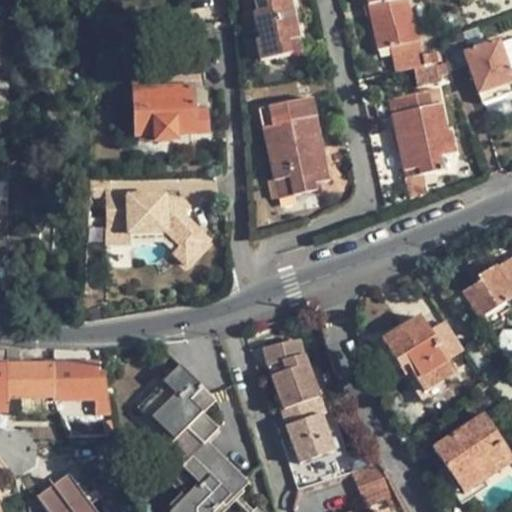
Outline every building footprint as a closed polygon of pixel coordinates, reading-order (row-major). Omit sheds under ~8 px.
[(284,43),(296,39),(288,0),(252,0),(256,13),(252,15),(258,42),(254,44),(258,63),(287,57),(284,43)] [(364,0),(377,52),(390,49),(396,73),(412,71),(417,88),(438,83),(431,54),(421,56),(417,42),(403,0),(364,0)] [(455,0),(435,0),(444,25),(462,18),(455,0)] [(124,39),(99,40),(100,53),(124,52),(124,39)] [(300,55),(296,39),(284,43),(287,57),(300,55)] [(511,93),(511,87),(495,42),(463,55),(482,105),(511,93)] [(202,66),(155,68),(156,75),(131,76),(135,145),(175,143),(175,137),(206,135),(202,66)] [(436,90),(426,92),(429,109),(439,107),(436,90)] [(418,177),(421,177),(442,173),(439,158),(453,155),(449,133),(444,133),(439,107),(429,109),(426,92),(387,100),(403,173),(415,170),(418,177)] [(311,103),(258,114),(277,201),(315,194),(313,186),(327,182),(311,103)] [(425,195),(421,177),(418,177),(415,170),(403,173),(408,199),(425,195)] [(110,198),(110,181),(89,182),(88,199),(104,198),(110,198)] [(104,198),(106,229),(127,228),(127,236),(166,234),(179,246),(172,253),(186,266),(209,241),(182,216),(188,209),(176,200),(170,198),(164,198),(164,196),(147,196),(147,201),(140,201),(140,196),(110,198),(104,198)] [(511,224),(510,226),(511,228),(511,257),(496,268),(494,266),(475,278),(477,283),(461,294),(484,331),(502,321),(500,316),(509,310),(504,302),(511,297),(511,224)] [(106,229),(106,246),(162,244),(172,253),(179,246),(166,234),(127,236),(127,228),(106,229)] [(454,373),(446,361),(426,331),(416,316),(380,339),(399,370),(405,367),(409,372),(422,393),(454,373)] [(446,361),(463,350),(443,320),(426,331),(446,361)] [(282,362),(303,359),(300,343),(262,350),(264,365),(269,365),(282,362)] [(286,372),(273,377),(285,411),(320,398),(306,358),(303,359),(282,362),(286,372)] [(96,362),(50,363),(50,396),(50,400),(94,399),(96,399),(96,372),(96,362)] [(269,365),(273,377),(286,372),(282,362),(269,365)] [(6,397),(50,396),(50,363),(6,364),(6,397)] [(141,406),(174,440),(186,428),(200,444),(204,440),(216,427),(202,413),(214,401),(177,366),(160,383),(162,385),(141,406)] [(403,376),(409,372),(405,367),(399,370),(403,376)] [(107,399),(102,372),(96,372),(96,399),(107,399)] [(282,412),(288,428),(321,416),(326,415),(320,398),(285,411),(282,412)] [(95,417),(111,418),(107,399),(96,399),(94,399),(95,417)] [(511,458),(481,413),(430,447),(462,495),(511,461),(511,458)] [(334,453),(321,416),(288,428),(286,429),(298,465),(331,454),(334,453)] [(164,449),(179,465),(199,486),(209,476),(228,495),(232,499),(247,484),(204,440),(200,444),(186,428),(174,440),(164,449)] [(397,494),(380,462),(354,472),(367,505),(397,494)] [(199,486),(179,465),(171,474),(191,495),(199,486)] [(95,511),(70,476),(38,498),(47,511),(95,511)] [(209,476),(199,486),(191,495),(173,511),(212,511),(228,495),(209,476)]
